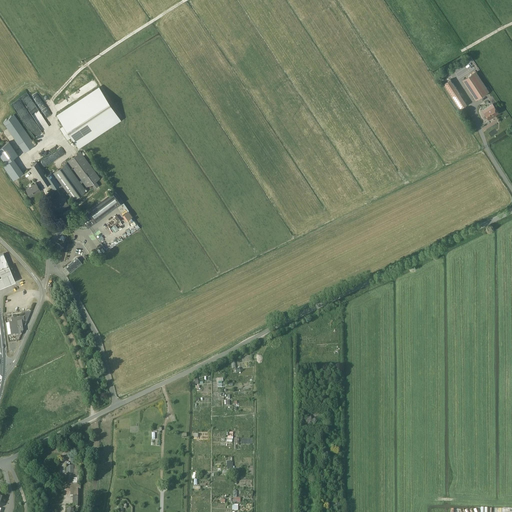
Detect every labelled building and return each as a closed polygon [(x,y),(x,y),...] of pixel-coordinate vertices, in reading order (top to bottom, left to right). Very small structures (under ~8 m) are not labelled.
[(476,99),(489,91),(476,71),(463,80),(476,99)] [(443,84),(460,109),(467,104),(450,79),(443,84)] [(60,128),(67,139),(71,136),(78,147),(120,118),(99,87),(57,115),(64,125),(60,128)] [(33,106),(36,104),(29,95),(22,100),(28,108),(30,107),(31,108),(33,107),(33,106)] [(493,116),(499,112),(494,106),(484,112),(489,119),(493,117),(493,116)] [(25,152),(35,145),(13,114),(3,121),(25,152)] [(13,158),(18,154),(9,141),(0,147),(0,154),(6,163),(13,158)] [(81,182),(83,181),(87,187),(91,184),(94,188),(98,185),(95,181),(100,178),(80,151),(68,160),(82,179),(80,181),(67,163),(53,172),(73,200),(86,190),(81,182)] [(23,173),(13,158),(6,163),(3,165),(13,180),(23,173)] [(51,173),(46,176),(37,162),(31,165),(45,186),(49,183),(53,190),(59,185),(51,173)] [(30,196),(40,189),(36,183),(26,189),(30,196)] [(88,226),(120,202),(113,193),(81,217),(88,226)] [(68,204),(64,198),(63,195),(60,197),(53,201),(54,204),(59,211),(68,204)] [(117,206),(129,222),(134,218),(123,202),(117,206)] [(9,266),(3,253),(0,254),(0,269),(8,266),(9,266)] [(70,272),(82,262),(78,257),(66,267),(70,272)] [(0,289),(15,283),(8,267),(0,270),(0,275),(1,278),(0,278),(0,289)] [(24,313),(24,317),(11,319),(12,323),(10,323),(12,335),(21,334),(20,332),(23,332),(21,322),(24,321),(27,321),(31,312),(24,313)] [(76,479),(72,479),(72,466),(66,466),(66,473),(65,473),(65,476),(66,476),(65,482),(68,482),(68,489),(70,489),(70,496),(73,496),(73,505),(78,505),(78,489),(76,489),(76,479)]
